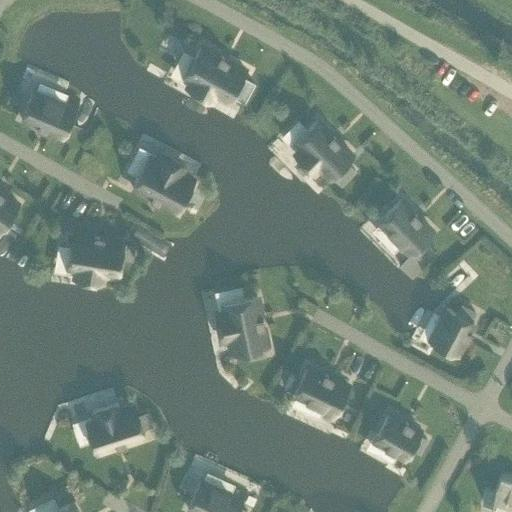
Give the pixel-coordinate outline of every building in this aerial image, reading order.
[(229,56),(241,34),(208,16),(196,39),(229,56)] [(229,102),(248,67),(201,42),(183,75),(189,79),(185,85),(215,101),(218,96),(229,102)] [(18,122),(62,141),(80,99),(64,92),(61,98),(33,86),(18,122)] [(328,182),(334,175),(340,182),(353,169),(347,163),(355,155),(318,117),(291,144),(296,149),(291,154),(313,178),(319,172),(328,182)] [(68,142),(58,154),(72,166),(82,154),(68,142)] [(131,190),(179,213),(196,177),(185,172),(187,166),(157,152),(154,158),(147,155),(131,190)] [(0,233),(21,202),(0,188),(0,233)] [(403,262),(436,230),(401,196),(374,224),(395,245),(391,250),(403,262)] [(449,226),(485,252),(495,238),(460,212),(449,226)] [(118,280),(125,242),(73,231),(66,269),(73,270),(71,277),(105,284),(106,278),(118,280)] [(228,356),(271,347),(267,325),(263,326),(262,317),(265,316),(260,295),(243,298),(241,286),(214,292),(218,309),(213,310),(220,345),(226,343),(228,356)] [(305,320),(310,308),(288,299),(283,311),(305,320)] [(459,358),(478,323),(444,305),(425,339),(459,358)] [(322,360),(336,368),(350,341),(336,334),(322,360)] [(325,371),(308,363),(291,399),(294,400),(291,406),(319,419),(322,413),(334,418),(350,383),(334,376),(332,380),(323,375),(325,371)] [(80,447),(92,443),(97,458),(147,442),(144,430),(152,427),(148,413),(139,415),(135,404),(123,407),(121,403),(89,413),(91,418),(73,423),(80,447)] [(405,419),(389,411),(377,434),(374,433),(366,450),(392,464),(395,458),(404,463),(411,451),(420,455),(428,440),(420,436),(423,429),(415,424),(413,427),(403,422),(405,419)] [(247,511),(248,511),(238,507),(247,489),(229,481),(228,482),(208,473),(205,479),(201,477),(185,511),(247,511)] [(511,511),(511,478),(504,476),(493,511),(511,511)] [(79,511),(74,502),(59,509),(53,511),(79,511)]
